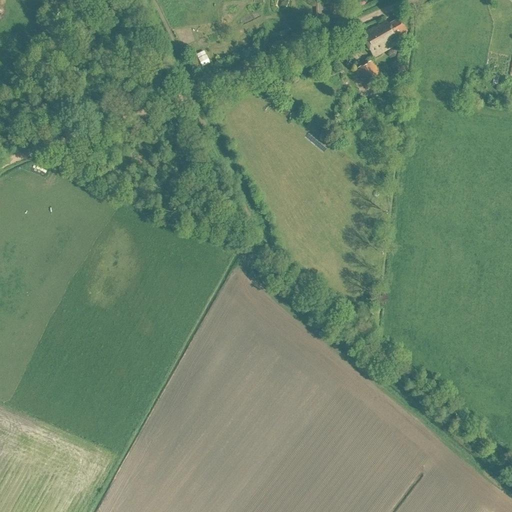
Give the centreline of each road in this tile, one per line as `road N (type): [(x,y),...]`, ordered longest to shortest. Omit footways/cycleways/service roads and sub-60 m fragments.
road 1 (track): [(0,167),(196,90)]
road 2 (track): [(196,90),(319,38)]
